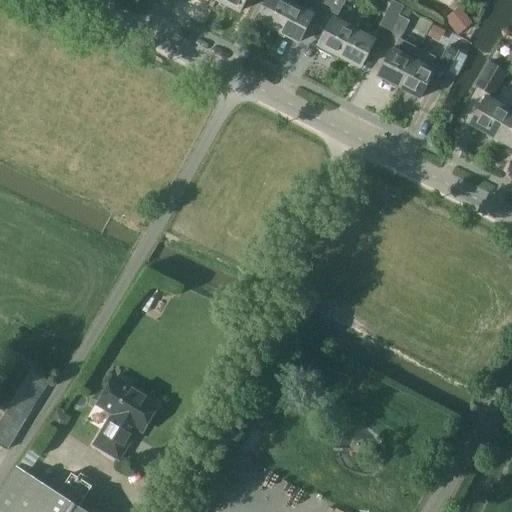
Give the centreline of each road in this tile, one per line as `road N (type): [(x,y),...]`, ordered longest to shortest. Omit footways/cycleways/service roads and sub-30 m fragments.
road 1 (tertiary): [(511,217),(78,0)]
road 2 (track): [(0,480),(240,81)]
